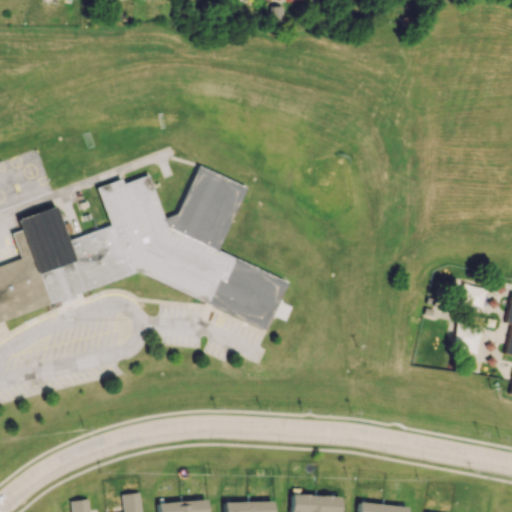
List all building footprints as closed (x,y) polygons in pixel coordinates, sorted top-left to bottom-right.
[(132,270),(261,330),(284,282),(214,250),(243,187),(193,164),(170,214),(159,218),(144,177),(120,186),(116,177),(93,186),(108,225),(77,237),(63,242),(49,205),(13,218),(17,229),(5,233),(14,256),(0,261),(0,319),(66,295),(132,270)] [(480,306),(482,286),(461,284),(458,303),(480,306)] [(511,396),(505,395),(508,382),(511,366),(511,357),(500,354),(507,325),(499,323),(507,293),(511,294),(511,396)] [(479,329),(461,324),(455,346),(472,351),(479,329)] [(67,500),(68,511),(138,511),(136,492),(118,494),(120,511),(86,511),(85,498),(67,500)] [(336,511),(337,495),(288,494),(287,511),(336,511)] [(155,501),(154,511),(203,511),(203,499),(155,501)] [(220,501),(220,511),(269,511),(269,501),(220,501)] [(402,511),(403,505),(355,502),(354,511),(402,511)]
